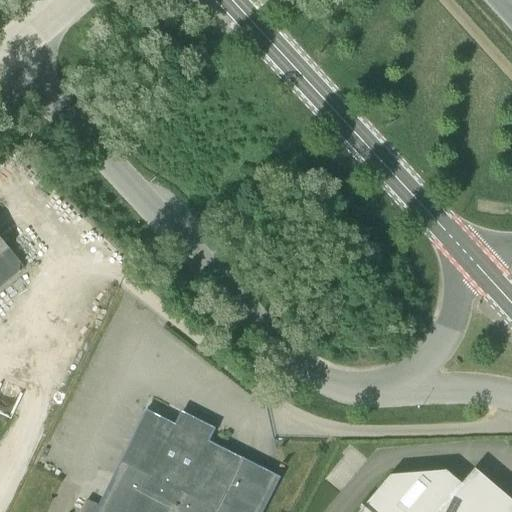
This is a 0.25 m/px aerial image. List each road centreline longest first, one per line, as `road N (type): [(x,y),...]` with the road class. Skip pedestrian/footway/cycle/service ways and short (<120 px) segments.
road 1 (secondary): [(397,386),(346,389),(287,355),(14,46)]
road 2 (unclassified): [(511,428),(338,432),(305,421),(273,405),(115,276)]
road 3 (secondary): [(459,248),(228,0)]
road 4 (unknown): [(305,421),(280,429),(141,363),(75,481)]
road 5 (secondary): [(459,248),(454,309),(441,346),(397,386)]
